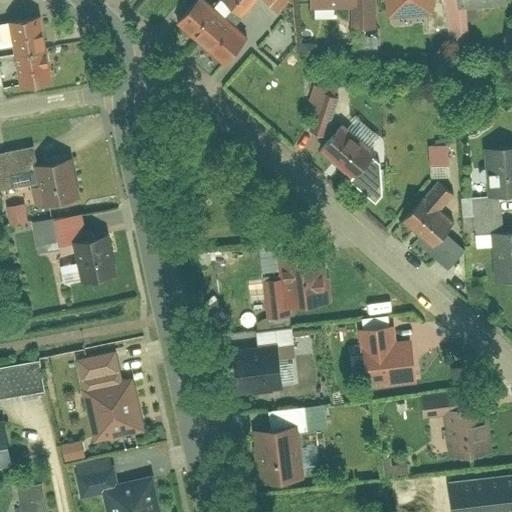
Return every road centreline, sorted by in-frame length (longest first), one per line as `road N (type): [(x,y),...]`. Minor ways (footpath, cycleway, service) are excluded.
road 1 (residential): [(124,77),(163,77),(203,91),(511,361)]
road 2 (residential): [(122,90),(204,511)]
road 3 (residential): [(122,90),(0,112)]
